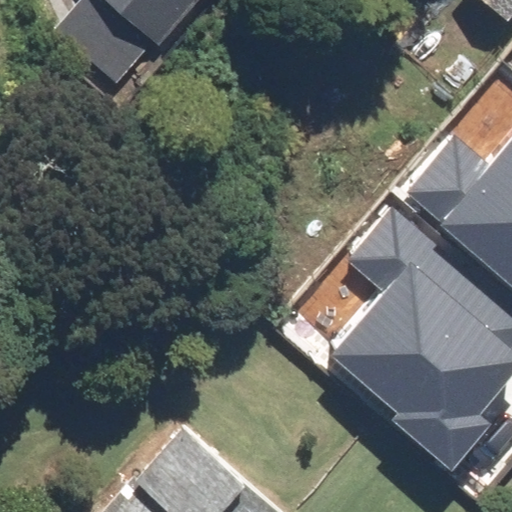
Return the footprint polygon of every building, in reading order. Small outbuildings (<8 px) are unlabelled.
[(120,0),(154,29),(178,0),(120,0)] [(511,9),(511,0),(498,0),(511,11),(511,9)] [(453,127),(400,195),(511,282),(511,130),(492,157),(453,127)] [(396,288),(336,358),(460,462),(492,424),(479,413),(511,374),(511,317),(393,216),(359,256),(396,288)] [(292,511),(181,420),(103,511),(292,511)]
